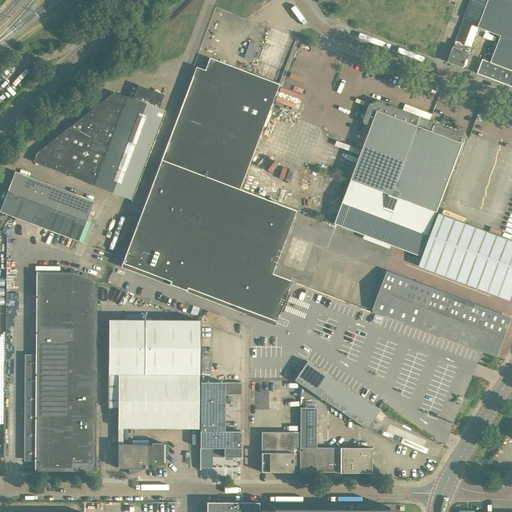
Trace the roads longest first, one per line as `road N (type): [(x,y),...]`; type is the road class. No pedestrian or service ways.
road 1 (unclassified): [(0,491),(442,492)]
road 2 (unknown): [(13,489),(28,260),(79,252),(100,197)]
road 3 (unclassified): [(511,100),(322,29),(297,0)]
road 4 (unclassified): [(0,128),(134,0)]
road 5 (tertiary): [(442,492),(511,374)]
